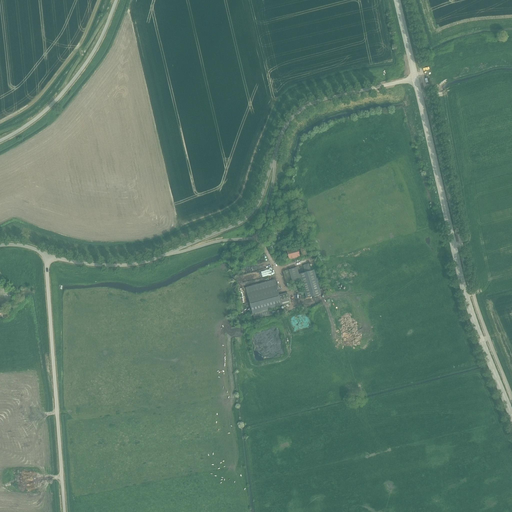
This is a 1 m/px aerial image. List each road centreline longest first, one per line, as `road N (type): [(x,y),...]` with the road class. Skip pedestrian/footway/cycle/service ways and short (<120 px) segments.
road 1 (secondary): [(511,415),(466,304),(415,78)]
road 2 (unclassified): [(64,511),(48,255)]
road 3 (unclassified): [(0,140),(64,91),(116,0)]
road 4 (unclassified): [(272,161),(300,109),(415,78)]
road 5 (unclassified): [(165,254),(255,236),(272,161)]
road 6 (unclassified): [(165,254),(247,217),(272,161)]
